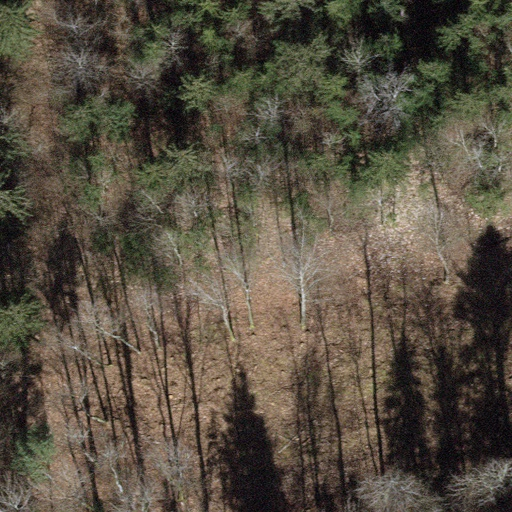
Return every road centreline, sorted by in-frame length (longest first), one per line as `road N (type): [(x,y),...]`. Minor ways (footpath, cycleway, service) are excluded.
road 1 (track): [(20,0),(27,511)]
road 2 (track): [(80,511),(427,456),(511,422)]
